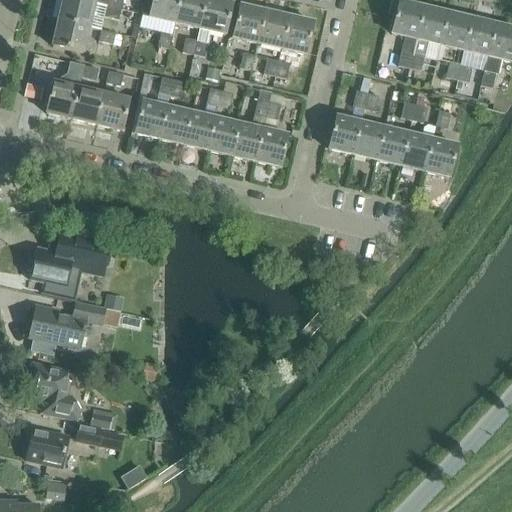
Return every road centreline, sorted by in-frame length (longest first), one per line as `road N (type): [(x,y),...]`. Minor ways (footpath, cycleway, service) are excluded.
road 1 (residential): [(298,212),(0,142)]
road 2 (residential): [(347,0),(298,212)]
road 3 (tertiary): [(405,511),(511,396)]
